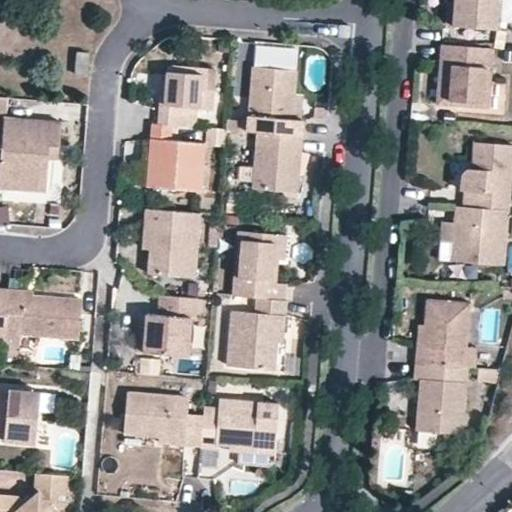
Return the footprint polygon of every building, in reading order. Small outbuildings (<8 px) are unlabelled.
[(449,13),(448,26),(501,32),(502,27),(504,0),(458,0),(458,4),(457,13),(449,13)] [(449,13),(457,13),(458,4),(450,3),(449,13)] [(448,106),(490,110),(497,52),(443,46),(441,62),(452,63),(448,106)] [(452,63),(441,62),(438,105),(448,106),(452,63)] [(179,65),(173,68),(170,101),(161,106),(159,124),(176,126),(196,127),(198,107),(217,108),(220,69),(179,65)] [(300,70),(256,65),(250,131),(261,132),(305,136),(306,116),(302,115),(297,115),(300,70)] [(173,68),(163,76),(162,101),(161,106),(170,101),(173,68)] [(5,115),(4,144),(0,143),(0,176),(1,177),(0,181),(0,190),(5,191),(46,193),(49,160),(49,146),(63,148),(64,122),(5,115)] [(153,123),(153,137),(174,139),(176,126),(159,124),(153,123)] [(305,136),(261,132),(256,189),(300,192),(301,174),(293,174),(295,149),(303,151),(305,136)] [(150,153),(160,155),(156,188),(202,191),(206,142),(174,139),(153,137),(150,153)] [(463,207),(507,212),(511,153),(511,149),(476,145),(474,163),(473,171),(462,170),(460,192),(464,193),(463,207)] [(49,160),(63,161),(63,148),(49,146),(49,160)] [(303,151),(295,149),(293,174),(301,174),(303,151)] [(160,155),(150,153),(147,187),(156,188),(160,155)] [(450,260),(500,266),(507,212),(463,207),(457,207),(454,224),(453,244),(450,260)] [(144,230),(155,232),(152,257),(150,281),(197,285),(202,212),(146,209),(144,230)] [(454,224),(444,222),(441,242),(453,244),(454,224)] [(142,257),(152,257),(155,232),(144,230),(142,257)] [(283,233),(241,230),(236,294),(244,295),(288,298),(288,282),(278,280),(281,256),(283,233)] [(290,233),(283,233),(281,256),(289,257),(290,233)] [(13,266),(11,287),(29,289),(31,268),(13,266)] [(0,337),(5,338),(9,290),(0,289),(0,337)] [(5,338),(3,351),(20,352),(22,335),(80,339),(83,301),(25,297),(26,292),(9,290),(5,338)] [(511,305),(511,293),(486,292),(486,302),(511,305)] [(199,297),(159,295),(158,315),(148,314),(148,334),(137,334),(137,351),(189,354),(193,319),(198,317),(199,297)] [(243,310),(235,310),(230,365),(275,369),(277,343),(279,315),(287,315),(288,298),(244,295),(243,310)] [(462,370),(465,350),(470,308),(428,303),(425,327),(424,348),(416,347),(415,363),(462,370)] [(148,314),(139,314),(137,334),(148,334),(148,314)] [(277,343),(284,342),(287,315),(279,315),(277,343)] [(425,327),(418,326),(416,347),(424,348),(425,327)] [(466,370),(474,371),(476,351),(465,350),(462,370),(466,370)] [(414,379),(419,380),(415,430),(459,433),(466,370),(462,370),(415,363),(414,379)] [(25,403),(26,392),(0,389),(0,432),(5,432),(5,439),(5,443),(36,445),(40,404),(25,403)] [(26,392),(25,403),(40,404),(41,393),(26,392)] [(188,415),(190,400),(127,393),(124,434),(158,437),(184,438),(183,446),(199,447),(202,416),(188,415)] [(215,449),(229,450),(227,457),(273,460),(278,409),(221,404),(219,413),(203,411),(202,416),(199,447),(199,454),(214,456),(215,449)] [(183,446),(184,438),(158,437),(157,445),(183,446)] [(0,511),(56,511),(55,511),(63,504),(67,477),(36,474),(35,490),(40,494),(30,506),(17,498),(0,493),(0,511)]
